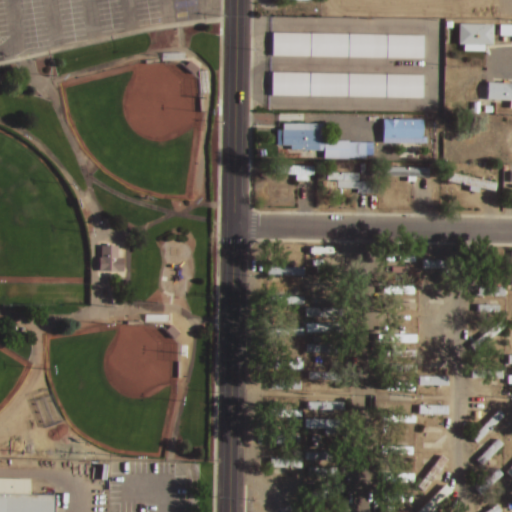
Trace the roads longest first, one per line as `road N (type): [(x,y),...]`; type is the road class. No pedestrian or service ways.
road 1 (tertiary): [(228,511),(233,0)]
road 2 (residential): [(511,232),(232,228)]
